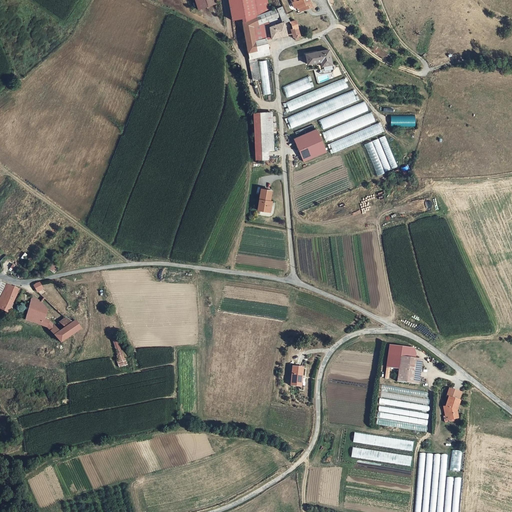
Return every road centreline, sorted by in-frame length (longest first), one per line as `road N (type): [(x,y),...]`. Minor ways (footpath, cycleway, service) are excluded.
road 1 (unclassified): [(297,285),(274,64),(283,47),(332,27),(324,5)]
road 2 (unclassified): [(297,285),(143,265),(22,283),(0,277)]
road 3 (unclassified): [(217,511),(263,490),(313,445),(328,357),(347,338),(398,331)]
road 4 (track): [(332,27),(418,75),(426,61),(395,39),(379,0)]
road 5 (unclassified): [(398,331),(511,413)]
